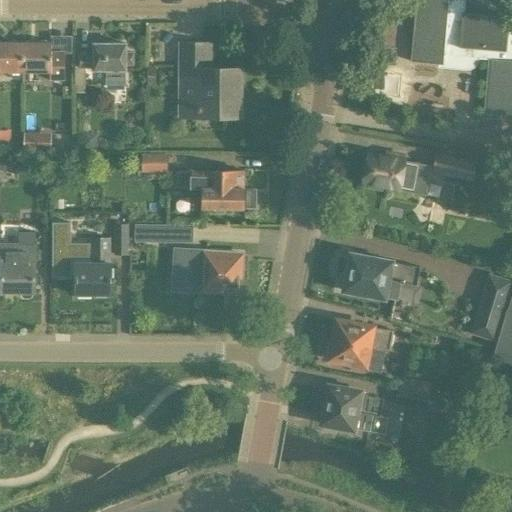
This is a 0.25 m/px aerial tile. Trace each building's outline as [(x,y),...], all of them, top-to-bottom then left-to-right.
[(410,60),(410,61),(442,64),(454,65),(458,64),(462,61),(463,58),(487,60),(483,118),(511,120),(511,18),(508,18),(508,16),(507,16),(507,17),(465,13),(465,12),(463,12),(464,0),(416,0),(415,27),(413,27),(413,28),(414,28),(412,60),(410,60)] [(0,72),(24,73),(24,45),(0,44),(0,72)] [(52,54),(52,45),(24,45),(24,73),(52,73),(52,80),(65,81),(65,54),(52,54)] [(134,54),(127,54),(128,45),(95,45),(95,57),(79,57),(79,69),(94,69),(94,71),(106,71),(106,84),(125,84),(125,72),(127,72),(127,65),(134,65),(134,54)] [(242,118),(243,70),(210,70),(210,47),(182,47),(181,118),(242,118)] [(51,150),(51,133),(24,133),(24,150),(51,150)] [(363,184),(368,184),(367,188),(381,191),(382,187),(425,195),(431,166),(369,154),(363,184)] [(472,181),(476,162),(436,154),(434,166),(433,173),(472,181)] [(140,156),(140,172),(166,172),(166,156),(140,156)] [(245,173),(204,172),(176,171),(176,189),(204,190),(203,209),(256,210),(256,190),(245,189),(245,173)] [(128,256),(128,225),(114,225),(114,255),(128,256)] [(163,226),(136,226),(136,240),(163,241),(163,226)] [(32,292),(36,292),(36,245),(35,245),(35,231),(19,231),(18,246),(1,246),(0,229),(0,268),(2,269),(3,292),(20,292),(20,296),(23,298),(29,298),(32,296),(32,292)] [(110,264),(110,263),(111,238),(93,238),(93,263),(75,264),(75,281),(77,281),(77,295),(111,295),(112,264),(110,264)] [(198,250),(174,249),(172,276),(201,278),(200,292),(226,294),(227,288),(237,288),(237,278),(241,278),(242,259),(222,258),(223,252),(203,250),(202,253),(198,253),(198,250)] [(414,282),(416,270),(391,265),(391,262),(350,254),(347,273),(340,272),(337,287),(344,289),(344,291),(397,301),(401,280),(414,282)] [(494,342),(511,281),(488,273),(476,313),(470,334),(494,342)] [(511,292),(508,309),(506,309),(493,351),(491,358),(511,364),(511,292)] [(381,368),(385,349),(388,349),(391,332),(371,328),(338,322),(333,344),(330,343),(327,356),(331,356),(331,358),(381,368)] [(358,393),(325,386),(318,390),(317,397),(322,404),(326,404),(323,423),(352,428),(355,411),(380,416),(383,399),(358,394),(358,393)] [(425,411),(429,393),(398,387),(394,405),(425,411)]
